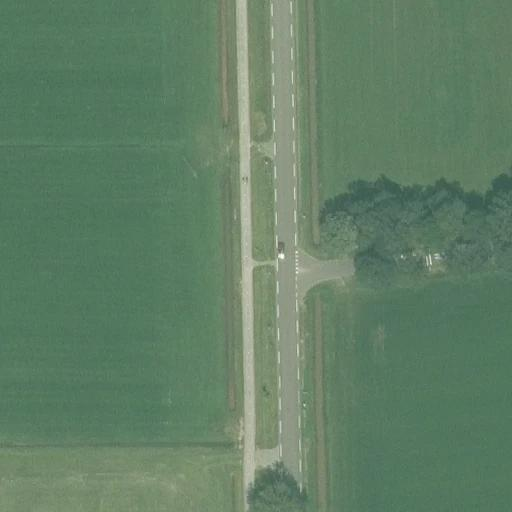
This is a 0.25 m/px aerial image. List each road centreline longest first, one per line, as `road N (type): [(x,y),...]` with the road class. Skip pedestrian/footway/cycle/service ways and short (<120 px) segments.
road 1 (tertiary): [(284,274),(279,0)]
road 2 (tertiary): [(290,511),(284,274)]
road 3 (unclassified): [(284,274),(511,248)]
